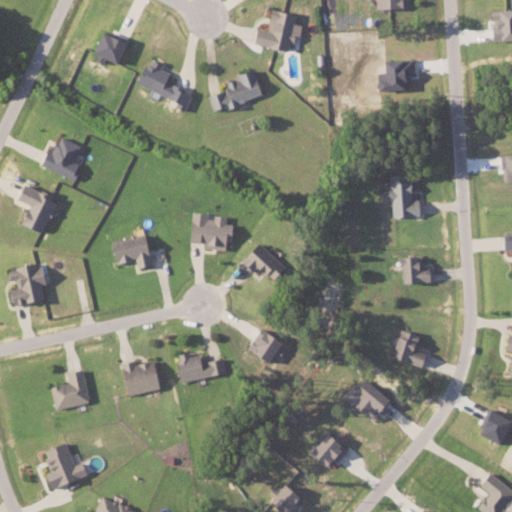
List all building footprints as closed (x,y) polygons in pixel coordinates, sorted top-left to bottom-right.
[(372,0),(373,9),(400,8),(399,0),(372,0)] [(294,14),(267,9),(263,30),(251,27),(247,43),(285,51),(289,33),(299,35),(301,25),(292,23),(294,14)] [(100,62),(101,60),(111,64),(121,40),(96,30),(85,56),(100,62)] [(131,86),(183,107),(189,93),(161,81),(166,69),(142,59),(131,86)] [(260,96),(253,69),(232,74),(233,79),(221,82),(223,91),(205,96),(209,110),(260,96)] [(78,143),(56,134),(49,151),(41,148),(36,163),(71,177),(77,162),(71,160),(78,143)] [(387,214),(416,214),(416,198),(408,198),(407,172),(386,173),(387,214)] [(38,231),(52,195),(15,181),(9,197),(21,201),(13,221),(38,231)] [(220,248),(221,238),(230,239),(231,223),(221,222),(222,215),(204,214),(204,211),(186,209),(184,240),(199,241),(198,246),(220,248)] [(510,238),(497,239),(498,248),(508,248),(508,270),(511,270),(511,229),(510,230),(510,238)] [(105,239),(110,262),(131,257),(133,265),(149,262),(142,231),(105,239)] [(236,257),(249,271),(254,266),(261,273),(265,268),(272,276),(282,267),(255,239),(236,257)] [(418,265),(418,254),(395,254),(395,280),(428,280),(428,265),(418,265)] [(41,295),(38,283),(42,282),(36,259),(10,265),(11,271),(7,272),(10,287),(4,289),(7,303),(41,295)] [(261,361),(275,340),(255,327),(242,348),(261,361)] [(386,356),(417,364),(421,351),(413,349),(417,334),(394,327),(386,356)] [(511,370),(511,334),(501,333),(498,348),(510,350),(506,369),(511,370)] [(199,351),(186,354),(185,350),(175,352),(177,359),(172,360),(176,380),(222,370),(219,355),(200,360),(199,351)] [(123,394),(157,386),(150,358),(132,362),(131,357),(115,361),(123,394)] [(50,407),(86,400),(79,367),(63,370),(65,381),(46,385),(50,407)] [(342,446),(321,430),(305,452),(326,468),(342,446)] [(39,446),(44,471),(41,472),(44,484),(83,475),(80,460),(69,463),(63,440),(39,446)] [(489,511),(498,511),(511,488),(511,487),(483,471),(475,484),(483,489),(475,504),(489,511)] [(280,511),(289,511),(299,497),(276,483),(264,502),(280,511)] [(127,511),(130,508),(99,493),(89,511),(127,511)]
